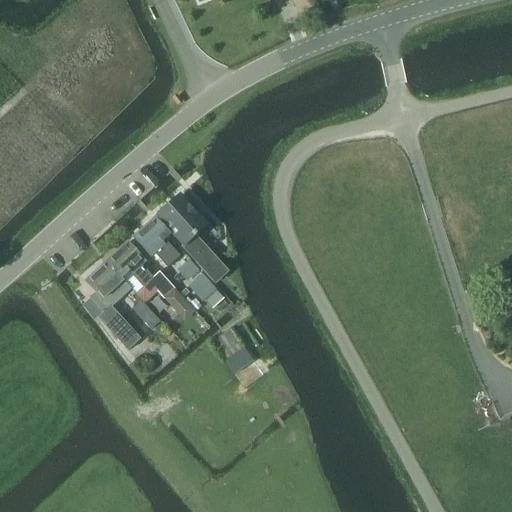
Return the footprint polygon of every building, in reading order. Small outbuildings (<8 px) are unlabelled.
[(179,197),(158,216),(184,245),(181,247),(195,263),(203,256),(207,252),(194,237),(206,226),(203,223),(207,219),(194,205),(190,208),(179,197)] [(155,219),(134,238),(151,258),(155,255),(167,268),(180,257),(165,239),(170,235),(155,219)] [(128,243),(107,263),(121,279),(129,272),(132,275),(132,274),(149,294),(165,280),(159,272),(152,277),(142,265),(145,263),(128,243)] [(203,256),(195,263),(213,283),(221,276),(203,256)] [(178,270),(188,281),(199,270),(189,260),(178,270)] [(131,290),(107,263),(86,282),(97,294),(91,300),(108,319),(103,323),(122,345),(134,333),(111,308),(131,290)] [(216,289),(201,272),(188,284),(202,301),(216,289)] [(174,290),(163,299),(183,321),(194,311),(174,290)] [(140,319),(151,331),(160,322),(149,311),(140,319)] [(231,330),(212,343),(225,361),(244,347),(231,330)]
